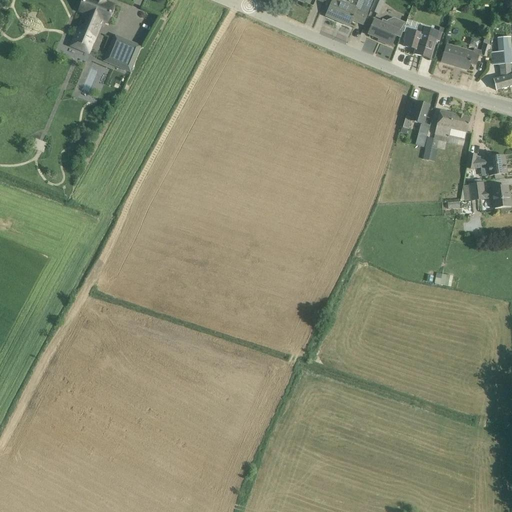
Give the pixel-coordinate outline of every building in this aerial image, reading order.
[(78,31),(71,46),(87,53),(92,41),(94,38),(101,21),(107,23),(113,9),(114,6),(105,3),(106,0),(104,0),(83,0),(79,11),(83,13),(84,14),(83,17),(77,31),(78,31)] [(341,2),(336,0),(332,0),(325,17),(349,27),(352,21),(363,25),(373,0),(358,0),(355,10),(341,4),(341,2)] [(375,0),(371,12),(378,15),(384,2),(380,0),(375,0)] [(381,23),(374,20),(368,35),(383,41),(382,43),(390,47),(391,45),(392,45),(396,36),(400,38),(405,24),(392,19),(387,21),(387,22),(382,20),(381,23)] [(430,60),(433,50),(435,40),(439,41),(441,34),(422,28),(420,34),(407,31),(404,41),(406,41),(404,47),(416,50),(414,55),(430,60)] [(506,38),(497,39),(498,52),(491,52),(491,64),(499,64),(500,79),(494,80),(493,80),(496,91),(497,91),(497,90),(511,86),(511,75),(511,76),(510,63),(511,63),(511,52),(511,43),(506,43),(506,38)] [(479,56),(487,58),(491,47),(483,45),(482,51),(474,49),(473,54),(446,46),(441,63),(468,71),(470,64),(476,66),(478,56),(479,56)] [(109,48),(103,62),(130,73),(137,56),(127,52),(126,55),(109,48)] [(410,122),(423,125),(429,106),(416,103),(411,118),(406,117),(402,128),(408,130),(410,122)] [(467,134),(468,128),(470,119),(440,112),(438,122),(435,135),(449,138),(451,130),(467,134)] [(415,146),(424,148),(427,136),(418,134),(415,146)] [(437,150),(425,148),(423,159),(435,161),(437,150)] [(474,170),(477,156),(469,154),(466,169),(474,170)] [(488,177),(497,175),(507,174),(505,157),(486,159),(482,160),(480,168),(487,168),(488,177)] [(507,187),(497,188),(490,189),(491,191),(484,192),(482,183),(470,185),(472,201),(484,199),(491,198),(493,209),(511,207),(509,193),(508,193),(507,187)] [(441,285),(451,288),(453,276),(442,274),(441,285)]
